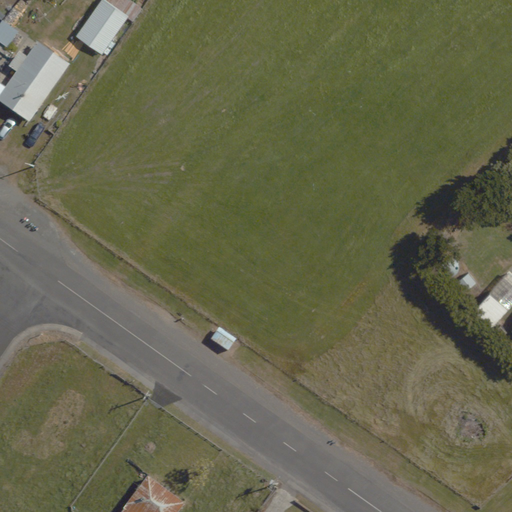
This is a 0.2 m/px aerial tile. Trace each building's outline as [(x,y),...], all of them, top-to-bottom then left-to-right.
[(109,0),(101,0),(78,35),(104,53),(131,15),(109,0)] [(31,35),(0,78),(0,94),(34,118),(72,64),(31,35)] [(483,282),(467,267),(453,282),(470,297),(483,282)] [(492,291),(476,308),(494,325),(510,307),(492,291)] [(241,336),(221,324),(211,340),(231,352),(241,336)] [(121,511),(182,511),(190,501),(150,472),(121,511)]
